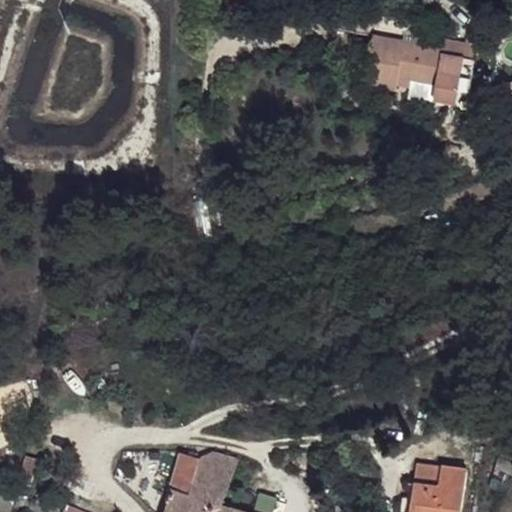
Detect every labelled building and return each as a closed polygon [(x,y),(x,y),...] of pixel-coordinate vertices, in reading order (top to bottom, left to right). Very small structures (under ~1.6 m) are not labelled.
[(442,34),(371,22),(364,74),(395,79),(395,76),(397,66),(436,72),(434,81),(434,85),(457,89),(460,69),(465,44),(441,41),(442,34)] [(442,34),(441,41),(465,44),(466,30),(443,27),(442,34)] [(397,66),(395,76),(434,81),(436,72),(397,66)] [(457,89),(455,97),(469,98),(473,72),(460,69),(457,89)] [(199,499),(198,500),(226,508),(226,506),(238,463),(202,452),(199,462),(185,457),(178,482),(194,487),(191,495),(199,499)] [(416,456),(406,511),(459,511),(468,465),(416,456)] [(191,495),(170,487),(162,511),(193,511),(198,500),(199,499),(191,495)] [(226,508),(198,500),(193,511),(229,511),(231,507),(226,506),(226,508)]
